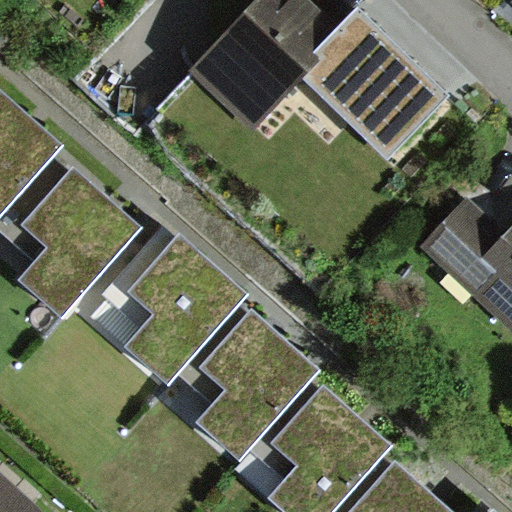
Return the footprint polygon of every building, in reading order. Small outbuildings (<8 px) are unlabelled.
[(346,33),(311,0),(266,0),(193,78),(256,137),(305,85),(392,166),(452,104),(360,18),(346,33)] [(63,153),(0,99),(0,224),(57,161),(63,153)] [(142,236),(57,161),(0,224),(0,236),(38,270),(22,290),(62,325),(142,236)] [(472,196),(424,248),(511,329),(511,233),(511,234),(472,196)] [(249,303),(165,231),(103,299),(143,335),(126,354),(168,393),(182,378),(243,310),(249,303)] [(319,380),(243,310),(182,378),(217,411),(198,433),(240,470),(253,455),(312,387),(319,380)] [(393,455),(312,387),(253,455),(288,488),(270,509),(273,511),(340,511),(387,462),(393,455)] [(444,511),(387,462),(340,511),(444,511)] [(40,511),(0,476),(0,511),(40,511)]
